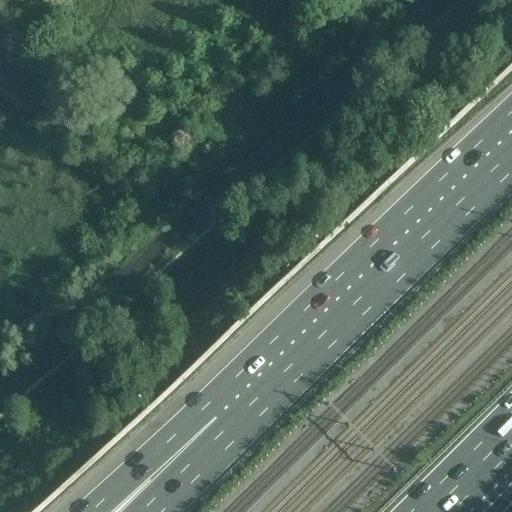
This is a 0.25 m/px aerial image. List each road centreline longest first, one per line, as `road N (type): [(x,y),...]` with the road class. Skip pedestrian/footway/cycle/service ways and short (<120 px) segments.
road 1 (track): [(0,419),(459,0)]
road 2 (motorway): [(511,161),(229,435)]
road 3 (motorway): [(229,435),(123,511)]
